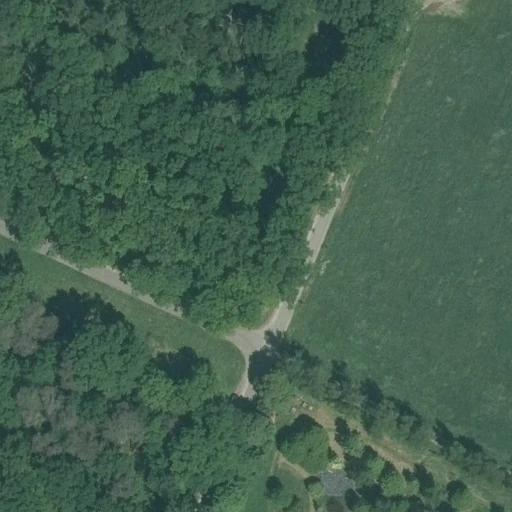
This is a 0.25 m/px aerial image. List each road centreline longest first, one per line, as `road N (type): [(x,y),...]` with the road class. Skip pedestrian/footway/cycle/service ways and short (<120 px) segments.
road 1 (unclassified): [(414,0),(266,355)]
road 2 (unclassified): [(266,355),(0,227)]
road 3 (track): [(266,355),(511,480)]
road 4 (unclassified): [(266,355),(204,511)]
